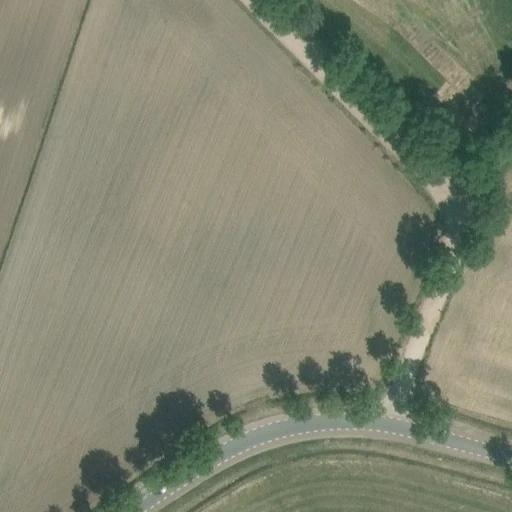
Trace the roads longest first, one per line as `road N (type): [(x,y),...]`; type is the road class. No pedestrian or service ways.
road 1 (track): [(255,0),(443,189),(454,210),(457,247),(390,423)]
road 2 (tertiary): [(132,511),(220,451),(310,418),(390,423),(511,452)]
